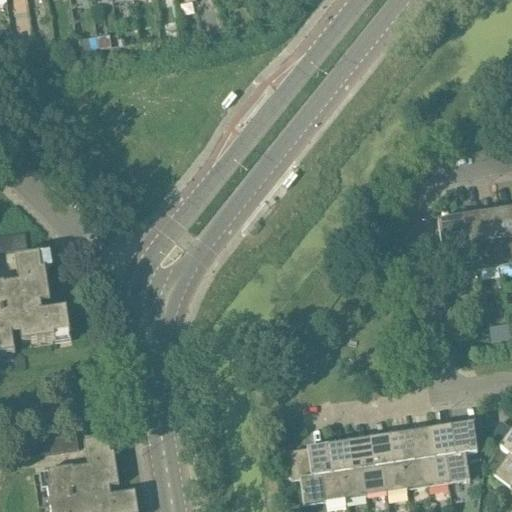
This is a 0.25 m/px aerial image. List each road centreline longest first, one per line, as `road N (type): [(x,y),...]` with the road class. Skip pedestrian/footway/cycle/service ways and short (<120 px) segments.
road 1 (tertiary): [(172,292),(398,0)]
road 2 (tertiary): [(361,0),(156,252),(142,280)]
road 3 (residential): [(441,397),(413,201),(424,184),(450,173),(511,165)]
road 4 (residential): [(142,280),(105,256),(0,156)]
road 5 (residential): [(441,397),(299,417)]
road 6 (tertiary): [(142,280),(135,317),(154,398)]
